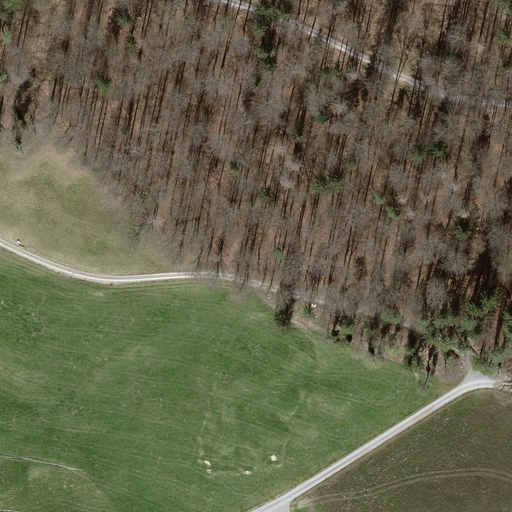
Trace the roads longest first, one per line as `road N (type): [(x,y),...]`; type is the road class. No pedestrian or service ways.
road 1 (track): [(0,240),(43,262),(116,281),(200,274),(278,281),(422,328),(460,347),(482,373)]
road 2 (track): [(511,107),(449,98),(223,0)]
road 3 (track): [(277,511),(482,373)]
